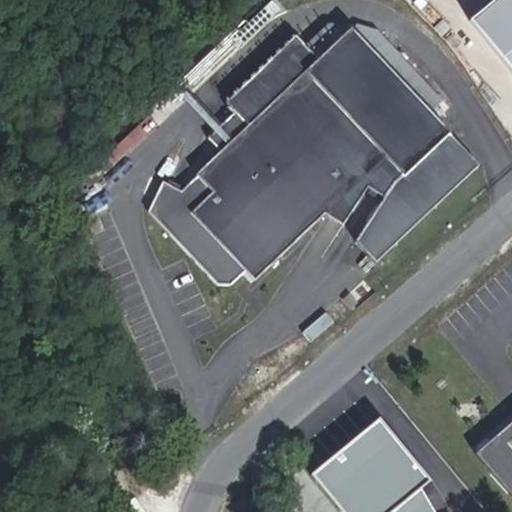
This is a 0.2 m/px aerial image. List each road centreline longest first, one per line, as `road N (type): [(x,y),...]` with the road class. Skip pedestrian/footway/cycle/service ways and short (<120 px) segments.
road 1 (unclassified): [(511,207),(371,323),(216,473),(204,511)]
road 2 (unknown): [(232,458),(200,451),(181,430),(121,188),(134,153),(177,104)]
